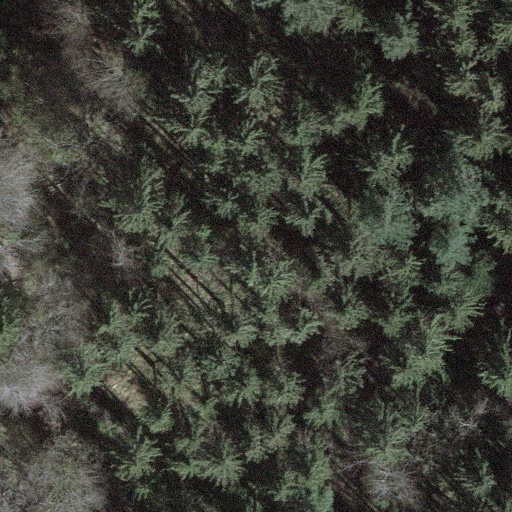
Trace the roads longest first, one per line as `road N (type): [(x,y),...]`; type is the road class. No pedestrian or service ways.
road 1 (track): [(511,294),(147,452)]
road 2 (track): [(32,511),(147,452)]
